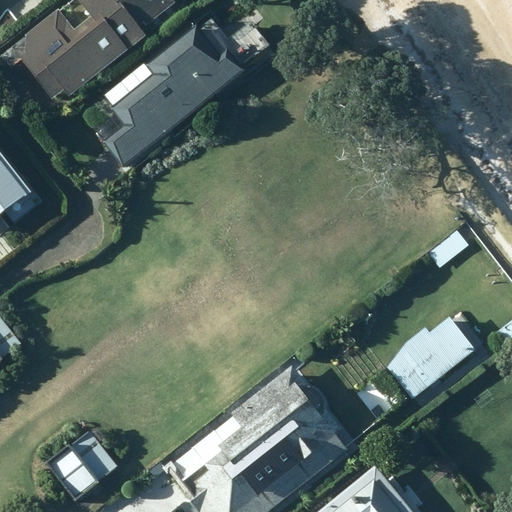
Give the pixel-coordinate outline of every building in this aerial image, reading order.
[(71,93),(75,99),(155,36),(151,30),(192,0),(87,0),(85,2),(99,21),(81,33),(66,13),(31,38),(38,49),(25,58),(57,103),(71,93)] [(107,144),(127,170),(252,73),(248,68),(275,47),(256,23),(232,42),(210,25),(116,98),(122,107),(115,112),(128,128),(107,144)] [(0,223),(41,191),(0,141),(0,223)] [(472,246),(459,231),(430,255),(443,270),(472,246)] [(419,401),(484,350),(448,305),(425,323),(398,366),(401,368),(370,418),(389,425),(409,388),(419,401)] [(0,314),(0,373),(12,364),(9,360),(26,347),(0,314)] [(511,343),(511,321),(496,333),(508,347),(511,343)] [(328,396),(302,361),(217,428),(241,461),(269,438),(281,454),(340,476),(348,470),(367,410),(328,396)] [(96,433),(53,467),(84,506),(107,488),(105,485),(125,469),(96,433)] [(206,461),(190,441),(155,470),(171,490),(206,461)] [(418,511),(380,466),(324,511),(418,511)] [(281,486),(247,511),(296,511),(314,498),(319,483),(293,475),(288,489),(281,486)]
